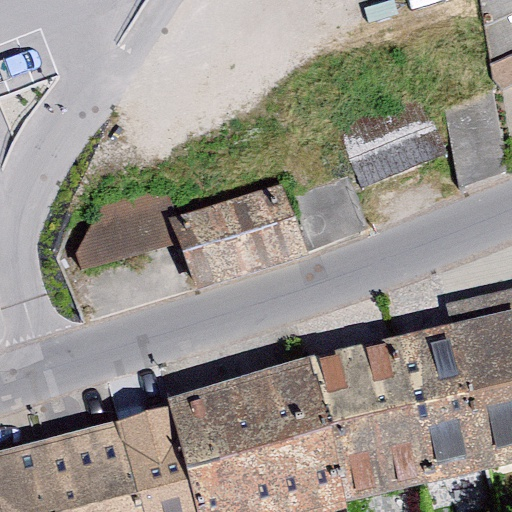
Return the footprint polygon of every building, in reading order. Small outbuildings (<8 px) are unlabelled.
[(284,184),(173,220),(196,290),(307,254),(284,184)] [(77,253),(83,271),(180,245),(172,220),(176,218),(167,197),(99,208),(77,253)] [(455,333),(491,470),(511,463),(511,291),(448,306),(455,333)] [(311,365),(343,502),(491,470),(455,333),(311,365)] [(0,511),(312,511),(343,502),(311,365),(0,460),(0,511)]
